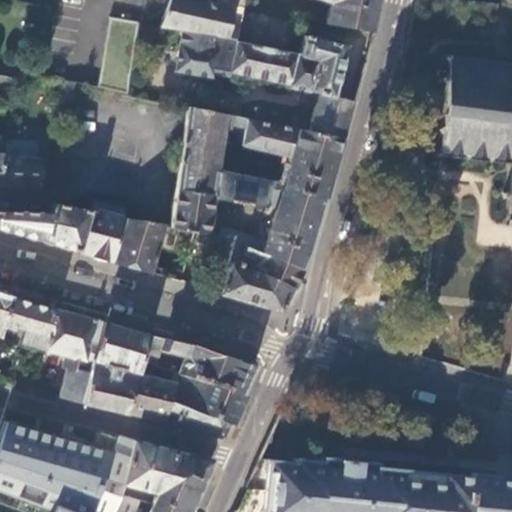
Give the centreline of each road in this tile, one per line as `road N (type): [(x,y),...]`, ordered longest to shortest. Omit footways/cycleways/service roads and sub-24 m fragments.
road 1 (residential): [(397,0),(298,350)]
road 2 (residential): [(298,350),(0,261)]
road 3 (residential): [(0,396),(241,458)]
road 4 (residential): [(511,407),(298,350)]
road 5 (residential): [(298,350),(241,458)]
